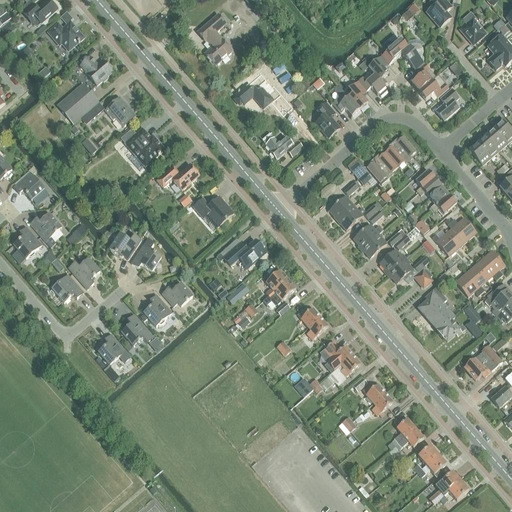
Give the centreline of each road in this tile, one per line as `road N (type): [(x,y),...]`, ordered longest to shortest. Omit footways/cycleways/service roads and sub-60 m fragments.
road 1 (tertiary): [(511,480),(279,213)]
road 2 (tertiary): [(279,213),(97,0)]
road 3 (residential): [(279,213),(388,119),(415,124),(442,149)]
road 4 (residential): [(129,283),(64,337),(0,263)]
